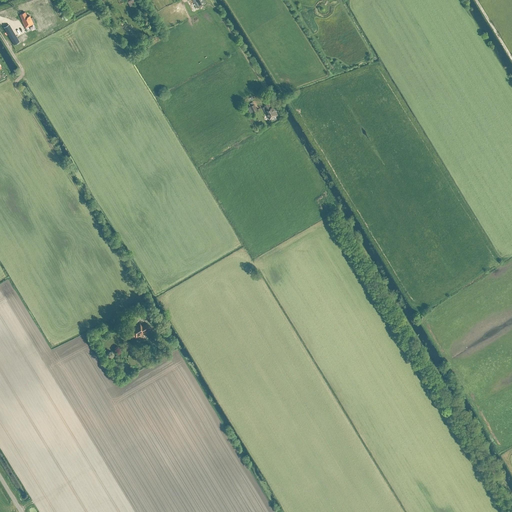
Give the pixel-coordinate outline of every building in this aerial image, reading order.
[(25,28),(34,24),(29,16),(27,17),(25,12),(19,15),(22,20),(22,21),(25,28)] [(9,24),(4,27),(14,45),(19,42),(9,24)] [(263,107),(269,119),(278,115),(273,106),(271,108),(268,103),(264,105),(265,106),(263,107)] [(129,315),(134,323),(138,321),(136,315),(141,312),(139,309),(129,315)] [(136,338),(151,329),(148,323),(142,326),(140,323),(130,328),(136,338)] [(135,349),(130,341),(126,343),(128,345),(126,347),(129,352),(135,349)]
